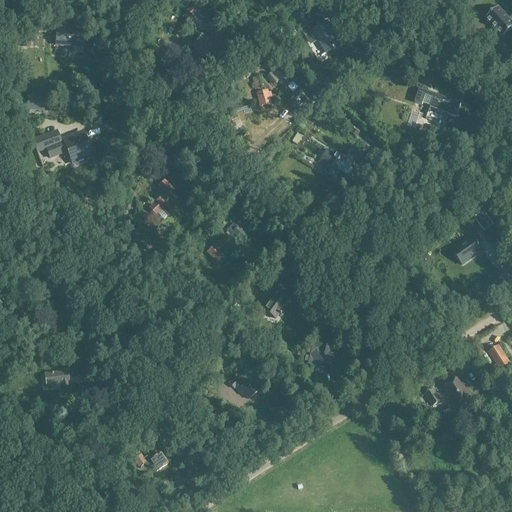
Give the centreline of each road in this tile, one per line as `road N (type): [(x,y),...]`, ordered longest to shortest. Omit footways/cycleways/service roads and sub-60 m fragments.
road 1 (track): [(332,423),(114,243),(122,113)]
road 2 (unclassified): [(200,511),(511,304)]
road 3 (track): [(447,348),(389,275),(162,111)]
road 4 (track): [(511,99),(381,0)]
